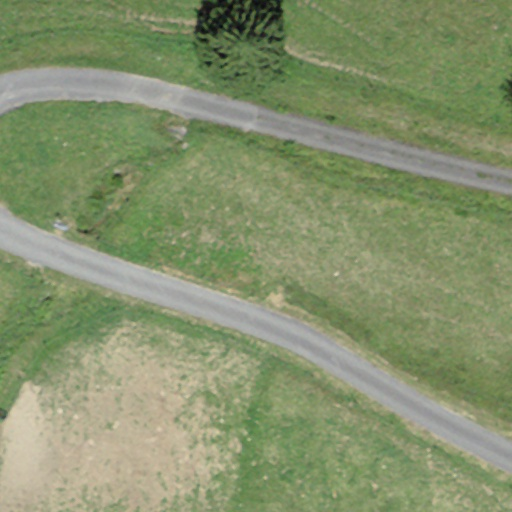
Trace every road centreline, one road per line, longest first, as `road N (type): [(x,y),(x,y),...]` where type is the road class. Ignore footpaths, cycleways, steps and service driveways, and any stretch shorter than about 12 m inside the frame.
road 1 (unclassified): [(511,458),(257,321),(0,229)]
road 2 (unclassified): [(0,86),(92,81),(345,154),(511,186)]
